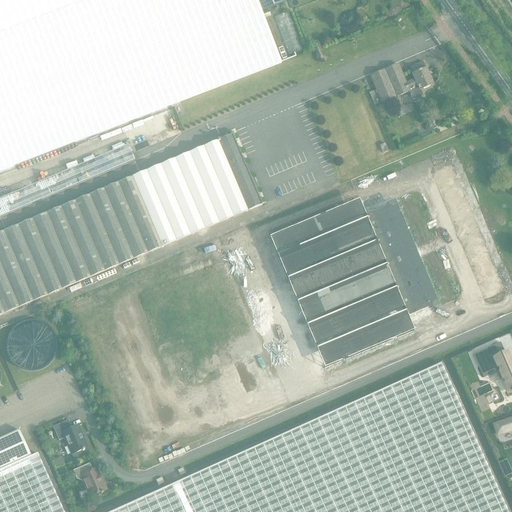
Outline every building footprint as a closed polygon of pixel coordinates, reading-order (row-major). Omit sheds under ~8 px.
[(0,0),(0,170),(281,63),(264,19),(262,13),(261,11),(257,0),(0,0)] [(285,0),(258,0),(263,11),(286,2),(285,0)] [(268,11),(262,13),(264,19),(270,17),(268,11)] [(289,12),(274,18),(288,55),(303,49),(289,12)] [(325,54),(323,54),(319,42),(311,45),(316,57),(315,58),(316,62),(320,64),(325,62),(326,58),(325,54)] [(282,47),(278,49),(282,60),(286,58),(282,47)] [(422,96),(420,90),(434,84),(427,68),(426,68),(423,61),(409,67),(414,78),(406,82),(399,64),(370,76),(382,104),(409,92),(413,100),(415,100),(417,100),(420,99),(422,97),(422,96)] [(400,107),(395,109),(399,117),(404,115),(400,107)] [(427,124),(425,127),(426,130),(428,132),(432,132),(434,129),(433,126),(430,124),(427,124)] [(152,250),(266,203),(236,133),(0,232),(0,314),(2,314),(152,250)] [(388,151),(385,144),(379,146),(382,154),(388,151)] [(0,212),(137,165),(131,148),(0,193),(0,212)] [(167,284),(113,307),(129,346),(145,385),(153,404),(166,435),(220,412),(263,394),(305,376),(332,365),(333,367),(378,348),(430,326),(445,320),(440,309),(451,304),(441,280),(448,276),(452,285),(460,282),(463,281),(466,288),(470,296),(474,294),(487,289),(491,287),(485,271),(487,270),(486,269),(484,270),(451,194),(454,193),(453,192),(451,193),(445,177),(423,186),(427,194),(430,202),(426,203),(419,206),(426,223),(418,227),(405,194),(404,194),(393,198),(393,196),(389,187),(299,225),(300,228),(289,233),(291,242),(295,254),(300,265),(307,281),(298,284),(279,292),(277,286),(268,265),(263,254),(257,246),(213,265),(167,284)] [(478,367),(483,378),(489,375),(490,377),(490,376),(490,375),(494,373),(495,375),(495,374),(495,373),(498,371),(507,392),(511,389),(511,362),(508,353),(505,354),(500,343),(472,355),(473,355),(476,354),(481,365),(478,367)] [(0,470),(0,511),(506,511),(441,364),(189,478),(180,482),(113,511),(62,511),(37,454),(30,457),(0,470)] [(511,418),(493,425),(497,435),(511,429),(511,418)] [(72,426),(69,420),(54,426),(59,438),(64,436),(72,453),(82,448),(83,449),(84,448),(84,447),(88,446),(78,424),(72,426)] [(0,470),(30,457),(21,436),(19,431),(0,439),(0,470)] [(506,460),(499,463),(505,476),(511,473),(506,460)] [(90,495),(106,488),(102,479),(101,479),(96,466),(92,468),(89,461),(73,468),(76,477),(83,480),(90,495)] [(64,467),(58,470),(60,476),(67,472),(64,467)]
